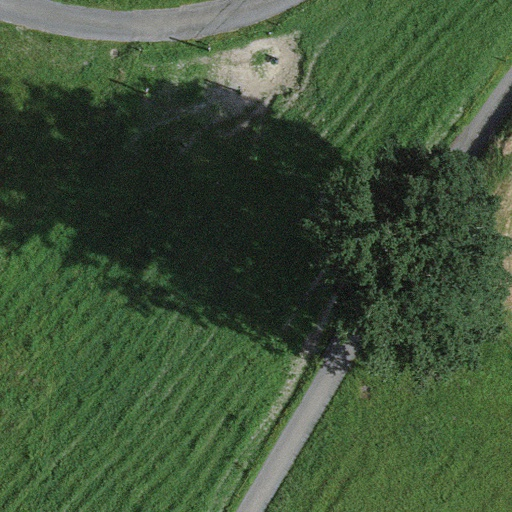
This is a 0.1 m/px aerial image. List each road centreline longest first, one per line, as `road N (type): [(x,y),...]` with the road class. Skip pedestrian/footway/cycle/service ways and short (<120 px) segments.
road 1 (track): [(511,107),(341,356),(252,511)]
road 2 (unclassified): [(264,0),(176,23),(8,0)]
